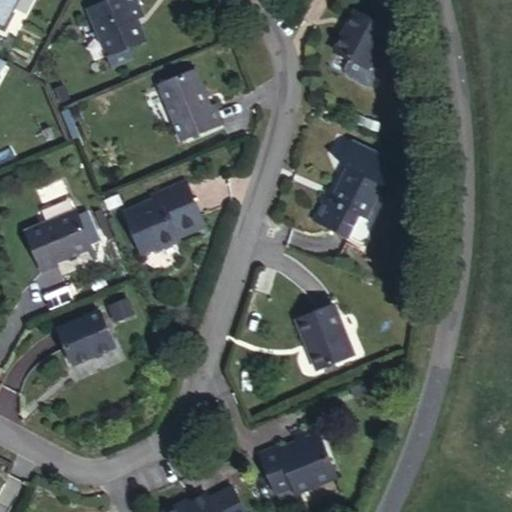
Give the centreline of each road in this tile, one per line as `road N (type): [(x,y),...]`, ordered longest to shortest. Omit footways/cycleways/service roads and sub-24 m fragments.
road 1 (residential): [(0,436),(94,473),(137,463),(169,440),(285,100),(272,51),(238,0)]
road 2 (tertiary): [(380,511),(427,426),(456,301),(461,120),(433,0)]
